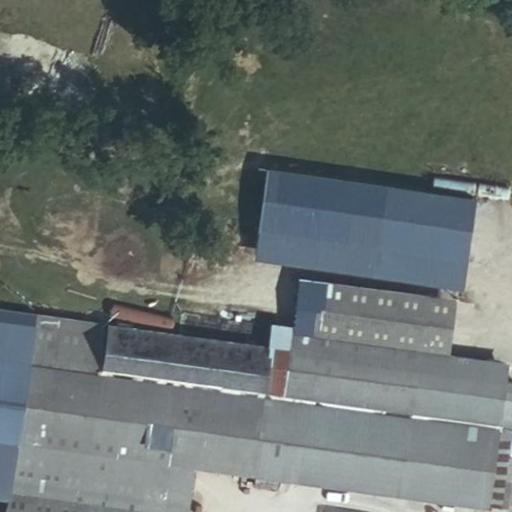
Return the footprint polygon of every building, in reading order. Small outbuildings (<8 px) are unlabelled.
[(0,63),(0,94),(91,113),(97,83),(0,63)] [(266,168),(255,245),(455,282),(458,196),(266,168)] [(300,276),(292,330),(449,353),(457,299),(300,276)] [(101,371),(108,325),(34,314),(34,316),(0,311),(0,438),(16,441),(5,511),(186,511),(193,466),(89,450),(101,371)] [(270,350),(108,325),(101,371),(264,395),(270,350)] [(271,345),(270,350),(264,395),(252,475),(496,511),(500,483),(508,485),(511,461),(503,459),(511,400),(511,383),(506,383),(509,362),(449,353),(292,330),(289,348),(271,345)] [(264,395),(101,371),(89,450),(193,466),(252,475),(264,395)]
